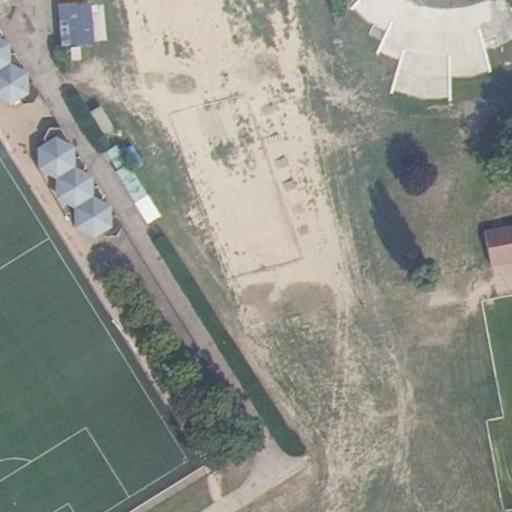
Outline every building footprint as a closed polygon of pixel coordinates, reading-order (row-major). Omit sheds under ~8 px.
[(88,6),(56,8),(59,44),(91,42),(88,6)] [(8,67),(16,70),(21,63),(16,56),(7,58),(8,67)] [(16,70),(8,67),(0,72),(0,99),(11,105),(20,101),(23,103),(32,103),(38,94),(34,86),(27,87),(27,75),(16,70)] [(99,106),(88,112),(104,138),(115,132),(99,106)] [(62,140),(64,134),(59,125),(48,126),(43,136),(45,140),(37,146),(40,168),(57,176),(58,196),(75,205),(77,225),(93,234),(102,229),(103,232),(117,232),(120,222),(115,216),(110,215),(110,204),(99,199),(101,192),(96,185),(91,183),(91,176),(81,170),(84,165),(79,156),(73,155),(73,148),(62,140)] [(115,145),(103,153),(114,169),(126,162),(115,145)] [(130,146),(122,151),(133,170),(141,165),(130,146)] [(126,163),(113,172),(133,203),(146,195),(126,163)] [(511,220),(488,226),(492,243),(511,238),(511,220)] [(511,238),(492,243),(494,257),(495,259),(511,254),(511,238)]
